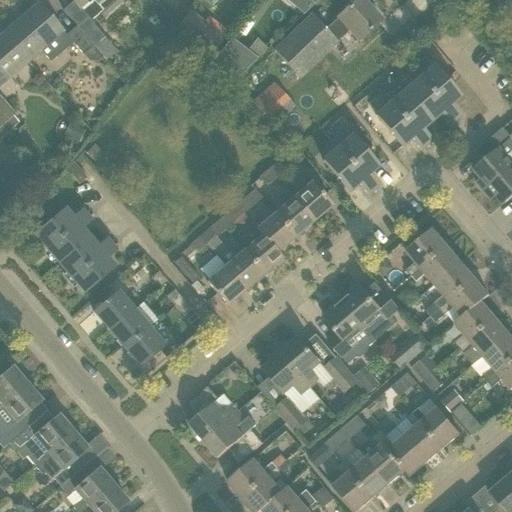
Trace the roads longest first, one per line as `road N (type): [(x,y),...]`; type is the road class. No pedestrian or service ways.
road 1 (residential): [(129,437),(272,315),(293,284),(417,177),(435,171)]
road 2 (residential): [(129,437),(9,298)]
road 3 (residential): [(435,171),(502,105),(458,51)]
